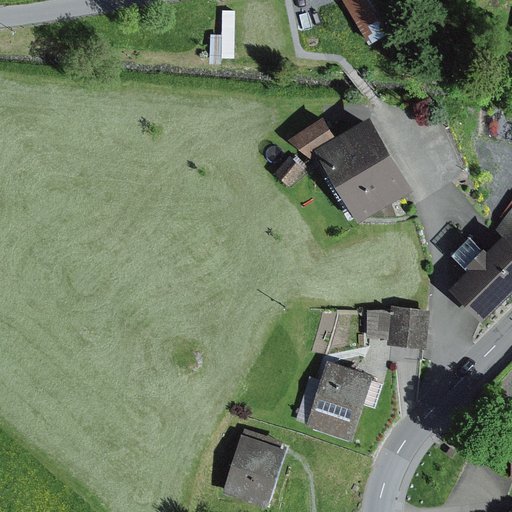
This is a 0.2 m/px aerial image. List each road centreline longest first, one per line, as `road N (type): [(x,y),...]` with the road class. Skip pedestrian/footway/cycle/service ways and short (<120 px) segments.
road 1 (unclassified): [(511,328),(401,447),(378,511)]
road 2 (residential): [(129,0),(0,18)]
